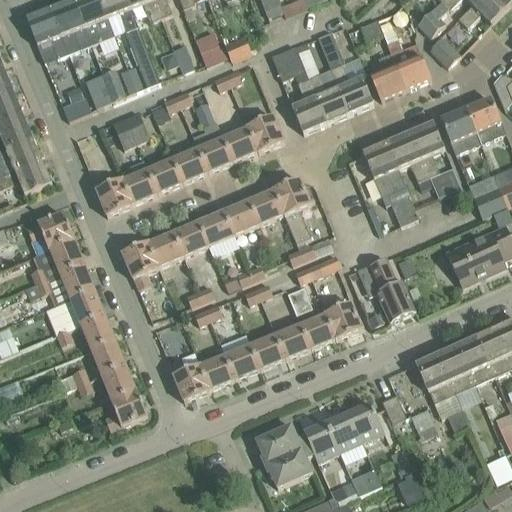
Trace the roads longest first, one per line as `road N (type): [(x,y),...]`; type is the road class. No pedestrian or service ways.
road 1 (residential): [(103,248),(447,104),(511,37)]
road 2 (residential): [(218,422),(511,297)]
road 3 (residential): [(103,248),(8,10)]
road 4 (residential): [(182,435),(103,248)]
road 5 (residential): [(0,510),(182,435)]
